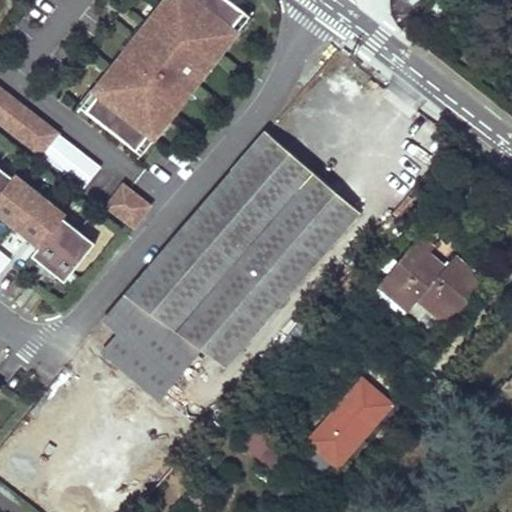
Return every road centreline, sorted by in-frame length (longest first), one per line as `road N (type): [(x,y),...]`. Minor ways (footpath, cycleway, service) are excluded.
road 1 (residential): [(327,3),(227,154),(49,355),(0,316)]
road 2 (residential): [(511,142),(327,3)]
